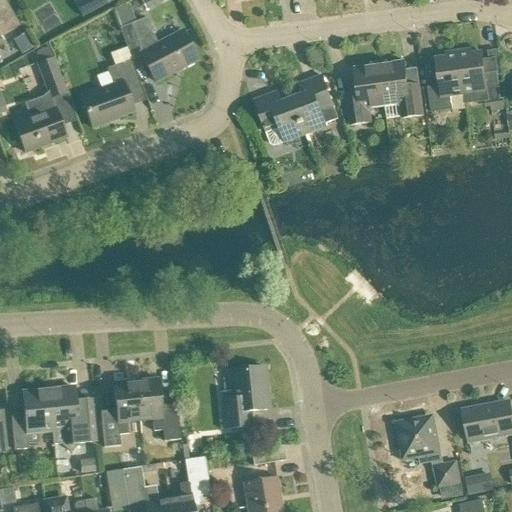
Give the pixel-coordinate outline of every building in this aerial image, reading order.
[(107,6),(103,0),(72,0),(83,19),(107,6)] [(144,0),(148,9),(171,0),(144,0)] [(0,38),(19,27),(6,4),(0,7),(0,38)] [(112,11),(119,28),(127,24),(120,8),(112,11)] [(181,33),(157,45),(144,20),(130,25),(119,29),(127,53),(139,48),(141,54),(140,55),(155,83),(197,62),(181,33)] [(13,58),(35,45),(27,31),(5,45),(13,58)] [(35,57),(38,65),(52,60),(48,49),(37,53),(35,57)] [(110,55),(114,66),(128,60),(124,49),(110,55)] [(481,103),(490,102),(491,112),(506,110),(505,100),(500,100),(496,69),(484,71),(481,54),(471,55),(471,51),(458,53),(464,96),(479,94),(481,103)] [(431,114),(452,111),(464,109),(463,96),(464,96),(458,53),(446,54),(446,58),(436,60),(440,88),(428,89),(431,114)] [(66,139),(51,99),(65,94),(52,60),(37,66),(47,93),(42,98),(25,104),(30,117),(13,124),(24,154),(66,139)] [(126,92),(140,87),(130,61),(106,70),(112,87),(99,92),(99,91),(80,98),(91,130),(109,123),(108,122),(133,113),(126,92)] [(379,67),(385,108),(400,106),(402,120),(423,117),(419,90),(408,92),(404,64),(379,67)] [(370,110),(385,108),(379,67),(355,71),(358,98),(346,100),(350,127),(371,124),(370,110)] [(326,128),(325,126),(338,121),(322,77),(299,86),(303,96),(292,100),(305,136),(326,128)] [(255,102),(266,134),(267,134),(271,145),(274,147),(285,143),(285,144),(305,136),(292,100),(281,104),(277,94),(255,102)] [(509,129),(494,131),(495,141),(510,139),(509,132),(509,129)] [(249,413),(266,411),(262,368),(230,371),(233,399),(221,400),(223,415),(221,416),(222,431),(250,428),(249,413)] [(135,382),(139,422),(152,421),(153,433),(162,432),(164,443),(180,441),(177,413),(161,414),(157,380),(135,382)] [(127,424),(139,422),(135,382),(113,385),(116,419),(100,421),(103,449),(120,447),(118,436),(128,435),(127,424)] [(71,454),(79,444),(79,445),(93,443),(89,408),(76,410),(74,389),(47,391),(52,432),(51,432),(52,446),(61,445),(71,454)] [(37,433),(51,432),(52,432),(47,391),(21,394),(23,415),(10,416),(13,452),(27,450),(27,445),(38,444),(37,433)] [(469,444),(511,435),(511,417),(509,403),(463,412),(469,444)] [(419,466),(433,464),(438,489),(460,485),(456,464),(442,466),(434,424),(426,419),(396,424),(403,462),(418,459),(419,466)] [(253,467),(285,462),(283,447),(250,453),(253,467)] [(168,499),(170,511),(192,511),(190,496),(209,493),(204,459),(184,462),(187,484),(178,485),(180,497),(168,499)] [(93,460),(79,462),(81,475),(95,474),(93,460)] [(145,511),(170,511),(168,499),(156,501),(154,489),(142,491),(138,469),(121,471),(125,498),(127,511),(145,509),(145,511)] [(121,471),(105,474),(109,501),(125,498),(121,471)] [(246,511),(281,511),(276,479),(242,485),(246,511)] [(476,479),(466,481),(470,496),(479,494),(476,479)] [(74,511),(68,511),(66,498),(42,502),(43,511),(85,511),(83,502),(76,503),(73,506),(74,511)] [(85,511),(108,511),(108,510),(98,511),(97,511),(95,500),(83,502),(85,511)] [(460,511),(484,511),(483,501),(459,506),(460,511)]
